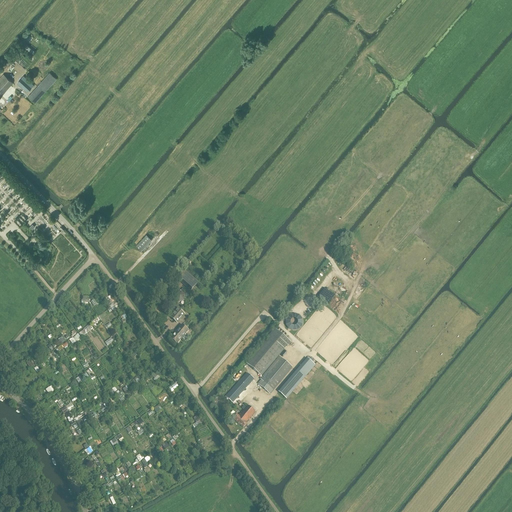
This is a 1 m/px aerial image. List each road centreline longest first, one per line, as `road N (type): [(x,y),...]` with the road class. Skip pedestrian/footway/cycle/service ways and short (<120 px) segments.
road 1 (unclassified): [(276,511),(93,257)]
road 2 (unclassified): [(85,511),(45,426),(0,387)]
road 3 (unclassified): [(93,257),(0,152)]
road 4 (unclassified): [(0,359),(93,257)]
